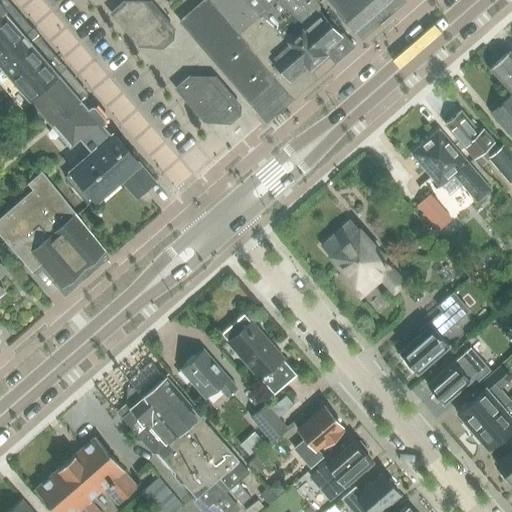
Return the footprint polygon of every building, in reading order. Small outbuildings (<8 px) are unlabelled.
[(214,3),(212,5),(242,40),(276,79),(292,83),(310,68),(326,54),(343,39),(320,13),(321,7),(318,4),(316,2),(315,0),(277,0),(261,14),(266,19),(243,39),(214,3)] [(242,0),(217,0),(214,3),(243,39),(266,19),(261,14),(257,18),(242,0)] [(242,0),(257,18),(261,14),(277,0),(242,0)] [(315,0),(316,2),(318,0),(329,0),(338,12),(354,30),(389,0),(315,0)] [(0,18),(8,11),(0,1),(0,18)] [(115,19),(121,26),(132,27),(131,38),(137,45),(147,37),(154,45),(165,45),(172,39),(172,28),(165,20),(156,20),(156,10),(150,3),(140,10),(133,3),(124,2),(116,9),(115,19)] [(276,79),(242,40),(212,5),(185,27),(249,102),(276,79)] [(8,11),(0,18),(0,70),(34,41),(21,26),(11,14),(8,11)] [(0,96),(47,56),(34,41),(0,70),(0,96)] [(490,68),(511,92),(511,54),(509,51),(490,68)] [(47,56),(0,96),(0,129),(32,100),(30,98),(61,72),(47,56)] [(60,74),(33,99),(54,124),(53,126),(71,145),(79,138),(90,150),(98,142),(100,145),(114,132),(83,97),(82,98),(60,74)] [(189,78),(181,84),(180,94),(187,101),(197,102),(197,113),(203,120),(212,113),(218,119),(229,120),(237,114),(237,104),(231,96),(221,95),(222,85),(215,78),(206,86),(199,78),(189,78)] [(511,94),(491,114),(511,136),(511,94)] [(461,111),(446,125),(475,159),(482,152),(488,159),(500,148),(495,142),(484,129),(479,133),(461,111)] [(491,190),(440,129),(411,154),(440,187),(454,174),(478,202),(491,190)] [(114,132),(100,145),(72,170),(72,171),(66,176),(75,186),(83,184),(96,199),(127,172),(144,192),(154,183),(157,181),(114,132)] [(511,180),(511,157),(502,146),(500,148),(488,159),(509,183),(511,180)] [(40,263),(62,287),(105,250),(41,172),(28,184),(32,189),(0,217),(0,235),(31,271),(40,263)] [(416,205),(437,230),(450,219),(429,195),(416,205)] [(404,283),(402,281),(386,262),(387,261),(352,221),(323,246),(364,292),(382,277),(395,292),(402,286),(404,283)] [(442,245),(432,253),(440,262),(450,254),(442,245)] [(398,353),(416,373),(448,346),(439,335),(468,310),(453,292),(437,306),(442,312),(419,332),(421,333),(398,353)] [(221,333),(253,370),(274,394),(297,374),(244,314),(221,333)] [(460,356),(427,385),(443,403),(469,380),(471,383),(489,367),(471,346),(460,356)] [(238,387),(203,349),(178,373),(206,398),(219,387),(228,396),(238,387)] [(151,362),(133,378),(229,490),(242,504),(251,497),(237,482),(249,472),(151,362)] [(484,388),(456,413),(472,431),(509,399),(500,389),(511,379),(498,365),(479,382),(484,388)] [(229,490),(133,378),(129,381),(134,387),(127,387),(126,402),(117,410),(150,452),(157,453),(175,472),(174,477),(180,483),(184,484),(197,499),(200,496),(209,507),(215,502),(223,511),(238,511),(241,509),(226,492),(229,490)] [(511,402),(509,399),(472,431),(488,449),(504,435),(511,428),(511,402)] [(287,426),(266,403),(250,417),(270,441),(287,426)] [(297,430),(305,439),(294,449),(303,458),(314,449),(315,450),(321,445),(323,447),(344,430),(324,407),(297,430)] [(96,436),(63,465),(35,489),(54,511),(76,511),(78,511),(102,511),(91,499),(105,488),(120,504),(139,488),(125,470),(96,436)] [(356,443),(354,441),(327,465),(326,463),(310,477),(329,498),(371,462),(364,453),(367,450),(358,441),(356,443)] [(511,450),(495,464),(496,465),(511,483),(511,481),(511,444),(509,447),(511,450)] [(357,496),(347,504),(354,511),(378,511),(399,494),(382,474),(357,496)] [(158,479),(149,487),(170,511),(174,511),(182,506),(158,479)] [(278,479),(268,488),(276,497),(286,489),(278,479)] [(268,489),(261,495),(270,506),(277,499),(268,489)] [(32,511),(22,500),(8,511),(32,511)]
